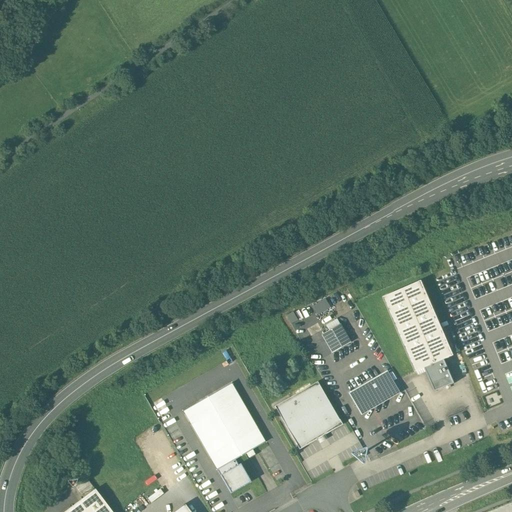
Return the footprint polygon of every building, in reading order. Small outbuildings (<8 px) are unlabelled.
[(421,281),(382,297),(415,372),(424,368),(444,360),(453,356),(421,281)] [(325,299),(312,306),(318,315),(330,308),(325,299)] [(336,320),(326,326),(329,331),(339,325),(336,320)] [(349,342),(339,325),(329,331),(322,335),(332,352),(349,342)] [(444,360),(424,368),(434,391),(454,383),(444,360)] [(386,372),(348,394),(360,414),(398,392),(386,372)] [(316,381),(273,406),(298,449),(340,424),(316,381)] [(230,383),(183,410),(230,493),(250,482),(239,463),(237,464),(234,459),(264,442),(230,383)] [(82,497),(62,511),(111,511),(86,479),(75,488),(82,497)]
